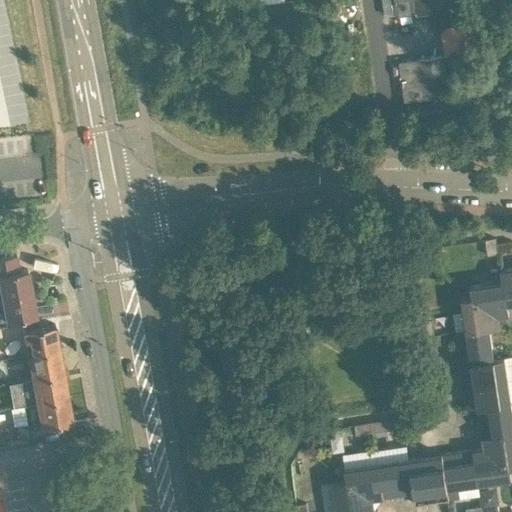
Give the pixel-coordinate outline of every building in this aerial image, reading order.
[(262,22),(295,17),(296,17),(293,0),(290,0),(259,5),(262,22)] [(387,0),(389,10),(428,4),(427,0),(387,0)] [(404,101),(424,98),(424,99),(448,96),(442,57),(418,60),(418,61),(399,63),(404,101)] [(497,254),(496,244),(495,238),(485,240),(487,256),(497,254)] [(511,241),(496,244),(497,254),(511,252),(511,241)] [(0,257),(0,298),(31,293),(26,270),(18,271),(15,255),(0,257)] [(507,305),(511,304),(511,268),(500,271),(501,281),(504,281),(507,305)] [(509,316),(507,305),(504,281),(501,281),(469,286),(471,296),(499,318),(509,316)] [(35,316),(31,293),(0,298),(0,320),(4,320),(4,322),(35,316)] [(498,318),(499,318),(471,296),(471,297),(460,299),(462,312),(465,331),(465,332),(489,328),(489,329),(500,328),(498,318)] [(423,336),(434,335),(430,310),(420,311),(423,336)] [(26,355),(59,349),(55,325),(21,331),(26,355)] [(494,361),(494,359),(492,346),(489,329),(489,328),(465,332),(465,331),(454,332),(459,364),(494,361)] [(434,335),(423,336),(425,347),(440,345),(439,335),(434,335)] [(26,355),(30,376),(30,379),(63,373),(59,349),(26,355)] [(462,386),(507,379),(505,357),(494,359),(494,361),(459,364),(462,386)] [(13,406),(68,397),(63,373),(30,379),(25,380),(25,381),(9,384),(13,406)] [(476,406),(511,401),(507,379),(462,386),(466,409),(476,407),(476,406)] [(18,439),(56,432),(55,425),(72,422),(68,397),(13,406),(11,407),(15,425),(16,425),(18,439)] [(481,439),(511,434),(511,408),(511,401),(476,406),(476,407),(481,439)] [(371,422),(372,432),(387,430),(386,420),(371,422)] [(356,435),(372,432),(371,422),(354,425),(356,435)] [(482,448),(510,468),(511,467),(511,434),(481,439),(482,448)] [(510,468),(482,448),(474,449),(479,484),(511,479),(510,468)] [(457,487),(479,484),(474,449),(440,454),(446,499),(459,497),(457,487)] [(415,504),(446,499),(440,454),(409,459),(414,493),(413,494),(415,504)] [(414,493),(409,459),(408,459),(376,464),(381,498),(413,494),(414,493)] [(373,500),(381,498),(376,464),(344,468),(345,479),(373,500)] [(351,511),(374,509),(373,500),(345,479),(345,480),(335,481),(339,511),(351,511)]
